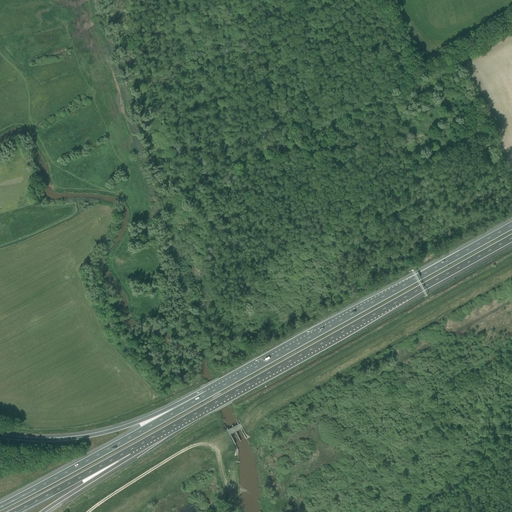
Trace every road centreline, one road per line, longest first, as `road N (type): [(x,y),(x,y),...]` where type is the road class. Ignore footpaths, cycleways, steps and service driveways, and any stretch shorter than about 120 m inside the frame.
road 1 (motorway): [(146,440),(511,237)]
road 2 (motorway): [(511,225),(209,392)]
road 3 (motorway): [(209,392),(0,506)]
road 4 (motorway): [(209,392),(106,432),(0,436)]
road 5 (track): [(224,483),(215,446),(202,443),(90,511)]
road 6 (motorway): [(15,511),(146,440)]
road 7 (motorway): [(43,511),(146,440)]
